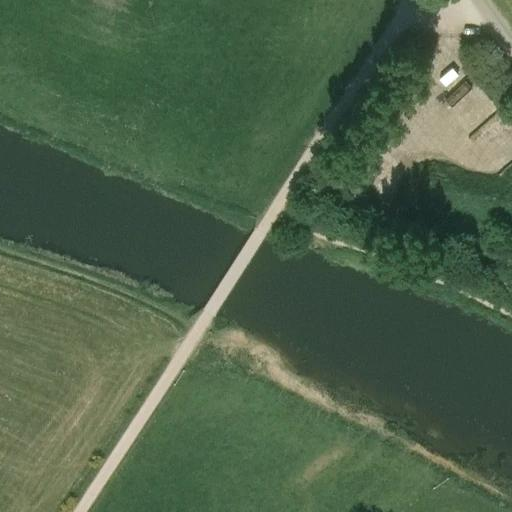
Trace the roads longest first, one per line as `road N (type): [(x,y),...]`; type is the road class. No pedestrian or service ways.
road 1 (track): [(195,334),(401,20)]
road 2 (track): [(78,511),(195,334)]
